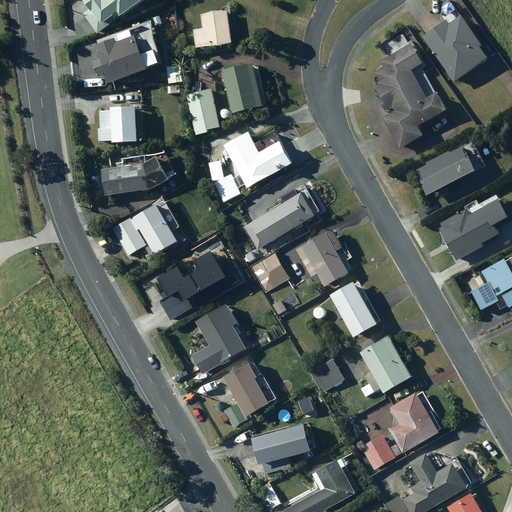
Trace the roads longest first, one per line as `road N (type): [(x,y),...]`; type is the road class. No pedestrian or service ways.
road 1 (secondary): [(28,0),(51,162),(71,236),(210,487)]
road 2 (residential): [(327,111),(511,435)]
road 3 (residential): [(390,0),(341,51),(327,111)]
